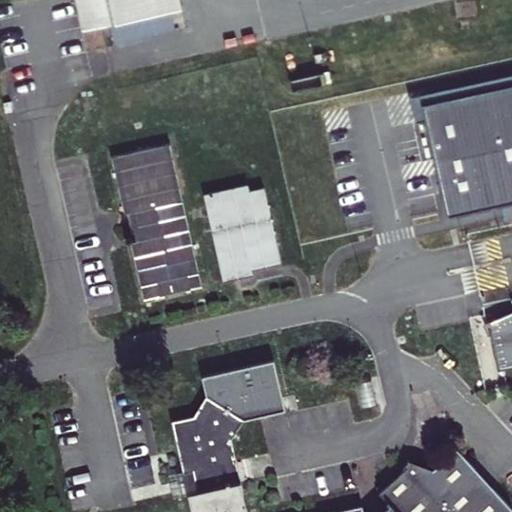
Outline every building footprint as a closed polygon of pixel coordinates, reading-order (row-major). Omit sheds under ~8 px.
[(179,0),(77,0),(84,28),(110,23),(172,9),(181,7),(179,0)] [(176,28),(172,9),(110,23),(114,42),(176,28)] [(511,90),(511,80),(414,103),(419,124),(427,122),(424,110),(511,90)] [(511,90),(424,110),(427,122),(449,220),(511,205),(511,90)] [(201,286),(168,144),(112,157),(125,213),(135,211),(141,240),(132,242),(145,299),(201,286)] [(247,184),(204,194),(223,281),(253,275),(251,269),(281,262),(264,187),(249,191),(247,184)] [(511,322),(511,310),(488,322),(490,327),(511,322)] [(511,322),(490,327),(499,370),(511,366),(511,322)] [(194,416),(172,420),(183,473),(194,471),(198,490),(188,493),(192,511),(247,511),(232,438),(244,419),(285,410),(274,360),(202,376),(206,395),(194,416)] [(508,511),(511,510),(511,507),(456,448),(419,481),(407,467),(380,491),(388,500),(387,502),(395,511),(393,511),(363,511),(363,506),(333,511),(508,511)] [(194,471),(183,473),(188,493),(198,490),(194,471)]
